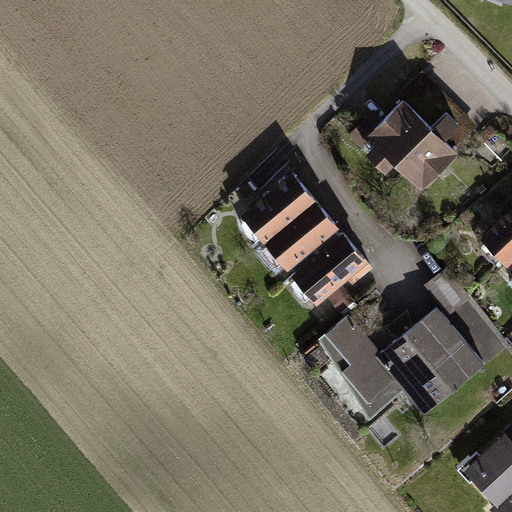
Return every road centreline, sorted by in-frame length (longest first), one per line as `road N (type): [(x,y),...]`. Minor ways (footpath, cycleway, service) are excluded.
road 1 (unknown): [(417,1),(308,128),(303,146),(307,168),(414,289)]
road 2 (residential): [(417,1),(511,98)]
